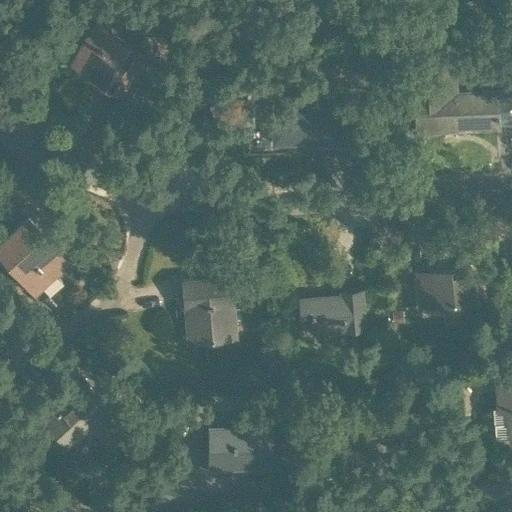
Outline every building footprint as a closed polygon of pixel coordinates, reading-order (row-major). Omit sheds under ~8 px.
[(0,13),(3,16),(13,6),(7,0),(3,0),(0,4),(0,13)] [(120,92),(145,53),(97,22),(74,57),(106,77),(103,81),(120,92)] [(511,89),(441,92),(440,63),(412,64),(413,95),(398,96),(400,130),(511,125),(511,89)] [(273,143),(348,140),(346,95),(271,98),(273,143)] [(0,256),(33,293),(63,267),(45,246),(49,243),(28,219),(0,243),(0,256)] [(474,316),(470,269),(418,274),(421,307),(443,305),(445,319),(474,316)] [(185,344),(235,340),(230,276),(182,280),(184,308),(183,308),(185,344)] [(364,329),(361,290),(341,292),(342,296),(300,300),(301,319),(311,318),(312,334),(364,329)] [(402,310),(391,311),(392,323),(403,322),(402,310)] [(495,439),(511,437),(511,380),(494,381),(496,407),(493,407),(495,439)] [(105,442),(124,424),(87,383),(45,420),(67,445),(90,425),(105,442)] [(204,421),(205,398),(185,398),(185,421),(204,421)] [(403,440),(401,412),(344,415),(345,431),(349,431),(350,447),(342,448),(345,476),(382,474),(380,441),(403,440)] [(271,466),(271,423),(207,423),(207,466),(271,466)]
